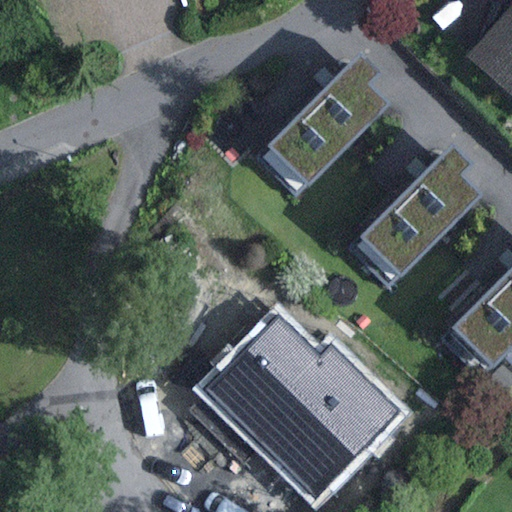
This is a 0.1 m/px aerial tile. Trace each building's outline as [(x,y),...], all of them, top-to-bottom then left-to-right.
[(511,14),(478,54),(511,83),(511,14)] [(379,69),(361,52),(274,143),(313,180),(388,100),(368,81),(379,69)] [(473,164),(454,146),(368,238),(406,274),(482,195),(461,176),(473,164)] [(511,268),(460,324),(499,360),(511,346),(511,268)] [(326,352),(283,308),(205,382),(315,496),(406,410),(339,340),(326,352)]
